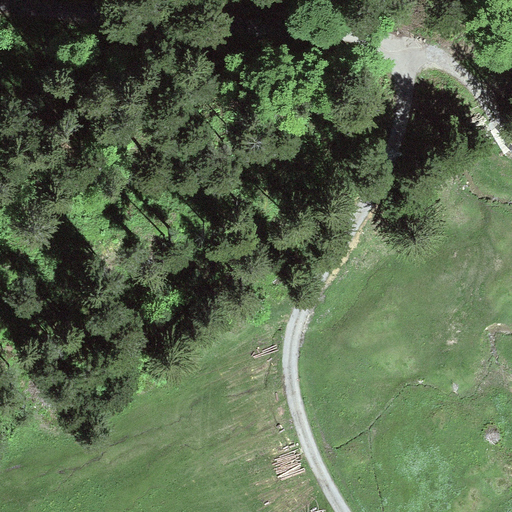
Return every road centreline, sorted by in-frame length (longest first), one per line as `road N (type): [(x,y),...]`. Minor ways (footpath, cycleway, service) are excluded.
road 1 (track): [(0,0),(197,26),(354,33),(403,65),(380,177),(309,285),(287,354),(293,402),(341,511)]
road 2 (track): [(390,52),(430,55),(457,68),(511,150)]
